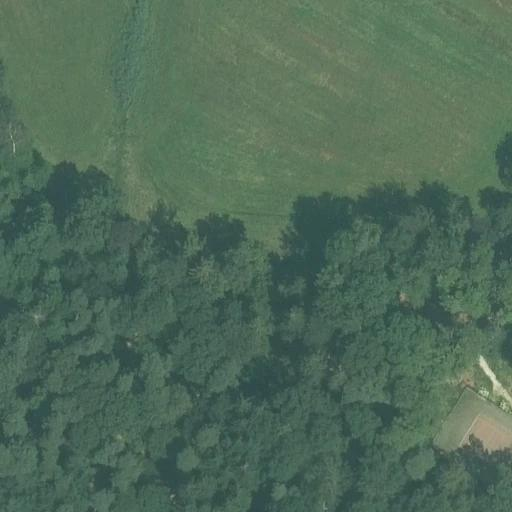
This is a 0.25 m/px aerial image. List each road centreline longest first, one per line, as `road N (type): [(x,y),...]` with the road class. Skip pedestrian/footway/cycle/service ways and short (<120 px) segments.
road 1 (track): [(511,217),(496,322),(390,374),(330,448),(286,469),(233,398)]
road 2 (track): [(24,511),(102,410),(0,274)]
road 3 (track): [(233,398),(102,410)]
